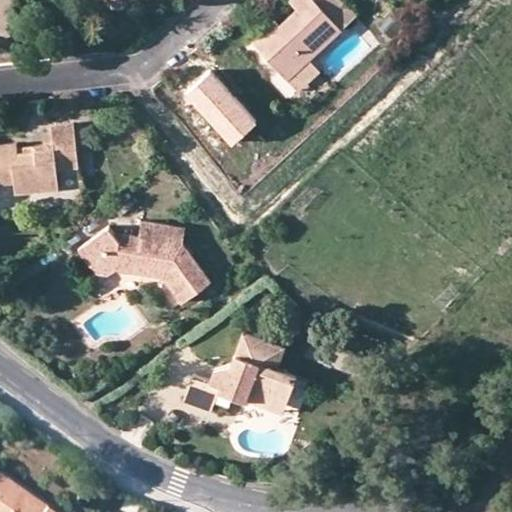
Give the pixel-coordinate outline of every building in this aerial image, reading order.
[(342,28),(315,0),(291,0),(297,6),(279,24),(256,45),(288,79),(309,59),(342,28)] [(342,0),(315,0),(342,28),(356,15),(342,0)] [(252,40),(256,45),(279,24),(275,19),(252,40)] [(320,72),(309,59),(288,79),(299,91),(320,72)] [(54,143),(36,144),(36,149),(18,150),(17,146),(17,142),(0,143),(0,185),(14,184),(16,194),(59,189),(57,171),(79,169),(73,123),(52,124),(54,143)] [(184,241),(186,228),(143,220),(140,235),(112,231),(109,227),(79,250),(96,272),(107,274),(116,267),(164,276),(181,300),(210,280),(184,241)] [(270,355),(273,343),(244,334),(232,364),(215,370),(210,383),(219,387),(218,389),(244,399),(249,384),(258,388),(252,401),(269,407),(275,393),(290,398),(297,376),(277,369),(280,359),(270,355)] [(284,347),(273,343),(270,355),(280,359),(284,347)] [(211,410),(218,389),(219,387),(210,383),(193,377),(185,400),(211,410)] [(244,399),(252,401),(258,388),(249,384),(244,399)] [(284,413),(290,398),(275,393),(269,407),(284,413)] [(51,511),(0,477),(0,511),(51,511)]
